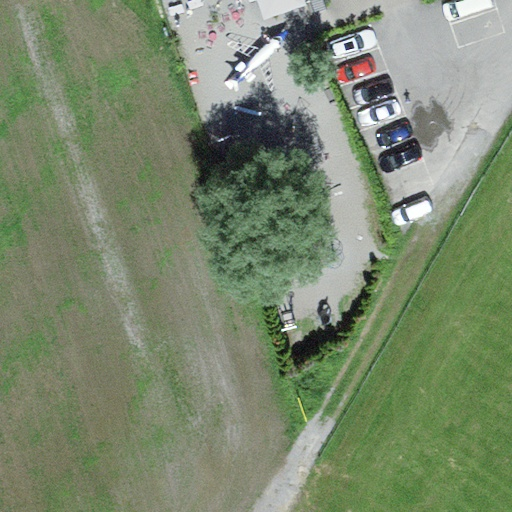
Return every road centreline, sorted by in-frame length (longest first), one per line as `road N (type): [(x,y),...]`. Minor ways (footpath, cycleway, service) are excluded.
road 1 (track): [(446,206),(270,511)]
road 2 (unclassified): [(511,90),(446,206)]
